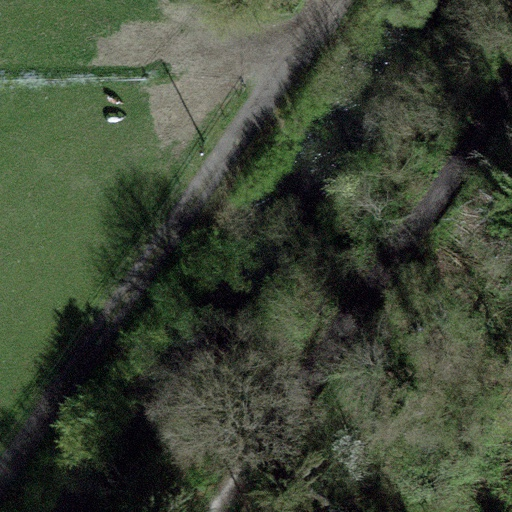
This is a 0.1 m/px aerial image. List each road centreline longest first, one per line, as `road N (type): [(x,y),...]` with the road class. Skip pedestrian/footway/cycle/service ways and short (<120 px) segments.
road 1 (track): [(511,45),(186,511)]
road 2 (unknown): [(0,398),(313,0)]
